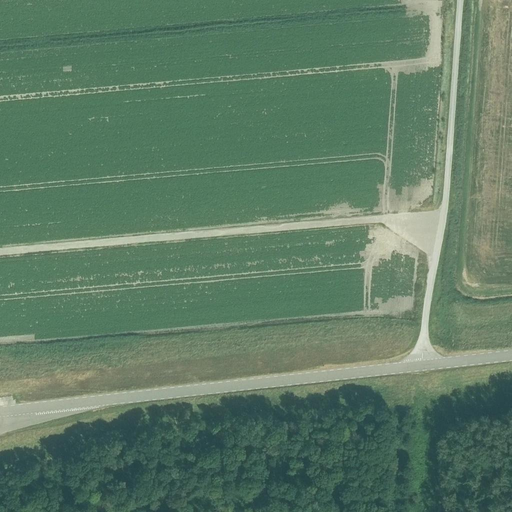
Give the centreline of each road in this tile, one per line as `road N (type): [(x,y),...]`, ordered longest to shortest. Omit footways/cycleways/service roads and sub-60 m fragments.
road 1 (tertiary): [(35,407),(417,366)]
road 2 (unclassified): [(417,366),(443,206),(460,0)]
